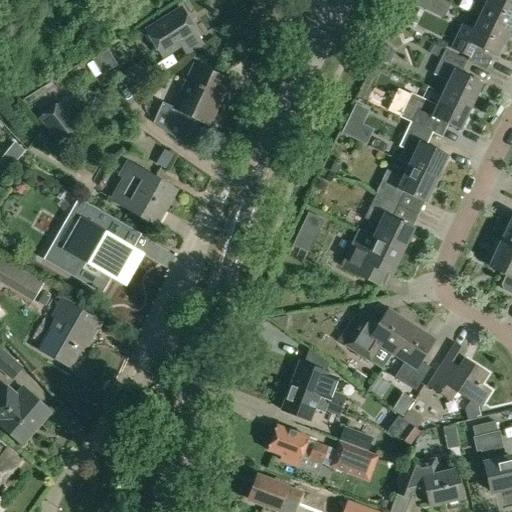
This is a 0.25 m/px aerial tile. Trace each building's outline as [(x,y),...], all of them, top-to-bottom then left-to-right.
[(480,18),(508,31),(511,22),(511,3),(504,0),(475,0),(486,5),(480,18)] [(181,45),(187,55),(204,45),(198,34),(199,34),(183,8),(147,30),(163,56),(181,45)] [(508,31),(480,18),(473,30),(461,25),(450,48),(470,58),(468,60),(470,61),(476,49),(492,57),(494,54),(496,56),(508,31)] [(442,93),(471,107),(482,83),(462,74),(467,61),(445,50),(433,75),(448,81),(442,93)] [(210,125),(231,79),(194,62),(174,107),(164,103),(154,123),(182,142),(190,130),(196,118),(210,125)] [(442,137),(448,126),(460,131),(471,107),(442,93),(436,105),(422,98),(412,93),(400,117),(410,122),(410,123),(433,134),(433,133),(442,137)] [(82,128),(62,101),(39,118),(59,146),(82,128)] [(433,134),(410,123),(399,147),(413,153),(407,166),(437,180),(448,156),(427,146),(433,134)] [(54,156),(60,151),(50,139),(44,144),(54,156)] [(7,152),(17,161),(25,151),(15,142),(7,152)] [(157,225),(177,190),(128,162),(128,164),(131,166),(113,198),(110,196),(109,197),(157,225)] [(387,170),(375,195),(398,206),(404,193),(426,203),(437,180),(407,166),(402,177),(387,170)] [(370,222),(365,232),(359,229),(358,231),(402,252),(414,229),(392,218),(398,206),(375,195),(364,218),(370,222)] [(59,237),(48,257),(58,263),(75,273),(79,266),(98,277),(103,269),(125,282),(141,254),(129,247),(100,230),(108,216),(81,200),(72,215),(82,220),(69,243),(59,237)] [(323,217),(309,210),(302,224),(316,231),(323,217)] [(511,218),(501,242),(511,247),(511,218)] [(377,285),(383,272),(390,276),(402,252),(358,231),(340,266),(363,278),(377,285)] [(511,295),(511,294),(511,247),(501,242),(489,268),(506,276),(502,286),(503,291),(511,295)] [(0,280),(21,292),(30,273),(0,255),(0,280)] [(41,295),(37,303),(44,308),(49,300),(41,295)] [(92,338),(101,322),(62,300),(53,316),(57,318),(39,349),(70,366),(88,336),(92,338)] [(382,370),(392,354),(411,325),(388,311),(375,332),(359,322),(344,346),(382,370)] [(421,361),(434,341),(411,325),(392,354),(404,362),(394,378),(416,392),(430,369),(421,361)] [(480,406),(490,392),(480,386),(487,376),(462,360),(467,352),(454,344),(444,360),(445,360),(429,387),(450,401),(456,393),(470,401),(471,400),(480,406)] [(0,369),(13,380),(24,367),(0,345),(0,369)] [(346,398),(333,393),(334,392),(333,392),(338,379),(326,374),(327,372),(301,363),(292,387),(343,406),(346,398)] [(8,384),(0,392),(0,422),(23,442),(51,410),(24,386),(18,393),(8,384)] [(343,406),(292,387),(283,411),(309,421),(318,397),(329,402),(326,411),(339,416),(343,406)] [(412,402),(404,397),(394,413),(402,418),(412,402)] [(475,438),(498,433),(495,421),(472,426),(475,438)] [(419,432),(408,423),(398,437),(410,445),(419,432)] [(322,463),(328,447),(307,440),(308,437),(278,426),(268,449),(281,455),(280,459),(298,467),(302,456),(322,463)] [(345,426),(339,441),(368,452),(373,437),(345,426)] [(498,433),(475,438),(473,439),(476,452),(481,451),(489,492),(511,487),(511,458),(507,459),(501,432),(498,433)] [(339,441),(330,467),(370,481),(379,456),(339,441)] [(0,486),(21,462),(6,449),(5,450),(0,445),(0,486)] [(395,486),(399,488),(396,494),(409,499),(412,494),(426,491),(430,506),(462,499),(456,469),(439,473),(436,457),(420,461),(409,457),(405,469),(401,468),(395,486)] [(297,504),(302,493),(287,486),(258,476),(249,499),(278,510),(282,499),(297,504)] [(370,511),(346,503),(342,511),(370,511)]
